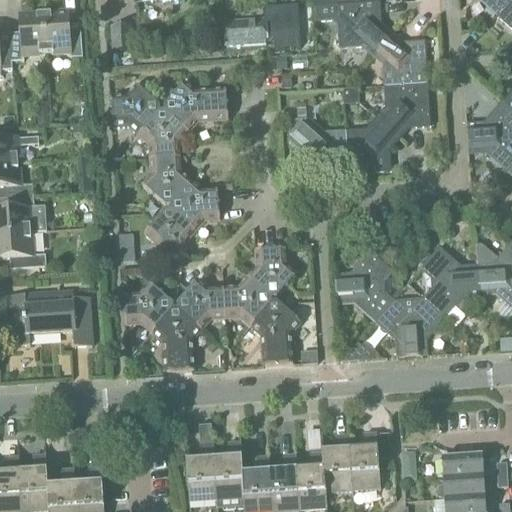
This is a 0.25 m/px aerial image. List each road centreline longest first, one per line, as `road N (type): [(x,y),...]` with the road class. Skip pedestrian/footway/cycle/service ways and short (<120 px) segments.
road 1 (residential): [(320,222),(434,213),(448,204),(441,0)]
road 2 (residential): [(320,222),(265,218),(265,133),(251,80),(114,80)]
road 3 (residential): [(133,396),(332,383)]
road 4 (residential): [(332,383),(511,372)]
road 5 (residential): [(332,383),(320,222)]
road 6 (residential): [(0,404),(133,396)]
